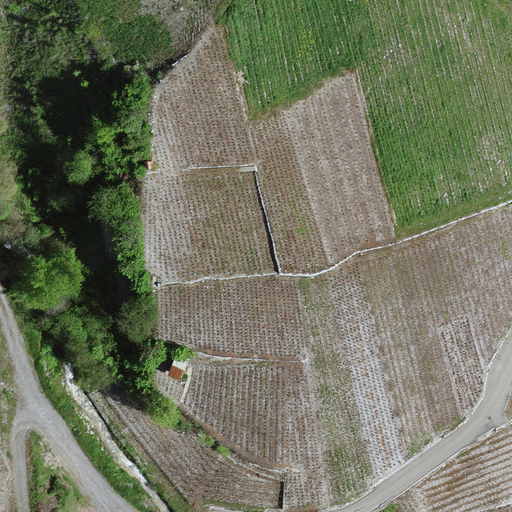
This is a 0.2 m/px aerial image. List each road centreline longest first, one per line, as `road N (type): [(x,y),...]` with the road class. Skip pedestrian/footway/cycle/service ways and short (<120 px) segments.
road 1 (track): [(0,300),(40,409),(113,511)]
road 2 (track): [(354,511),(481,422),(511,362)]
